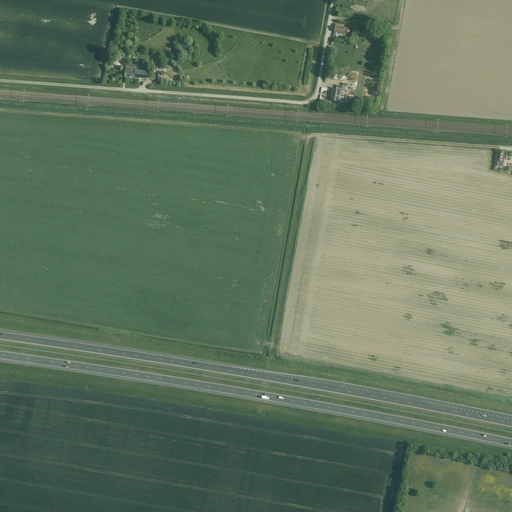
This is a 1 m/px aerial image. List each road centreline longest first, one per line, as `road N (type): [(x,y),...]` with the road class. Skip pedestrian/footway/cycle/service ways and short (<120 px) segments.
road 1 (motorway): [(0,355),(511,442)]
road 2 (motorway): [(511,421),(0,336)]
road 3 (unclassified): [(270,357),(310,143),(511,150)]
road 4 (unclassified): [(332,0),(317,91),(304,102),(0,80)]
